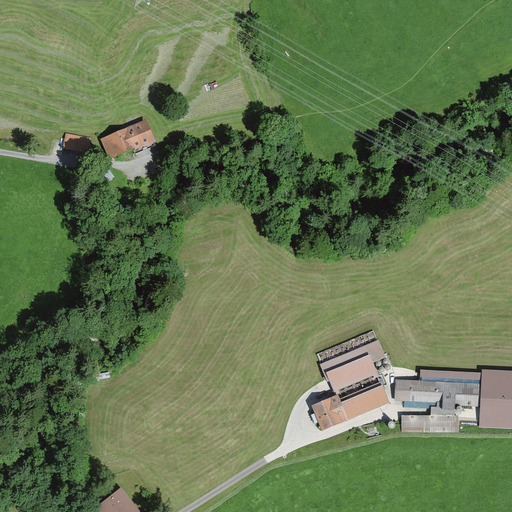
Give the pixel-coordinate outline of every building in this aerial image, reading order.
[(155,139),(146,119),(101,138),(109,158),(155,139)] [(90,149),(92,132),(68,128),(65,146),(90,149)] [(379,339),(320,363),(327,381),(330,380),(335,393),(379,375),(373,361),(386,356),(379,339)] [(511,371),(482,369),(482,373),(480,406),(479,427),(511,428),(511,371)] [(420,380),(396,379),(395,400),(438,402),(437,407),(432,406),(431,414),(456,414),(456,406),(480,406),(482,373),(421,370),(420,380)] [(338,393),(312,404),(323,430),(390,402),(383,384),(341,401),(338,393)] [(402,414),(402,433),(458,433),(458,415),(402,414)] [(90,511),(140,511),(121,487),(90,511)]
